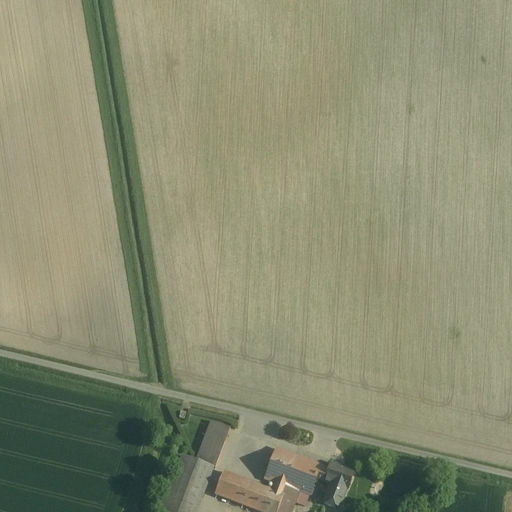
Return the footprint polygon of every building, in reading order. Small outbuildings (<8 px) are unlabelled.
[(229,429),(210,422),(195,462),(212,469),(214,469),(229,429)] [(319,467),(276,451),(265,479),(299,492),(308,495),(309,495),(312,486),(315,479),(319,467)] [(195,462),(182,457),(160,511),(195,511),(212,469),(195,462)] [(353,473),(331,464),(328,471),(319,467),(315,479),(329,484),(345,490),(346,490),(353,473)] [(271,491),(223,473),(214,495),(258,511),(290,511),(299,492),(274,483),(271,491)] [(345,490),(329,484),(323,502),(339,508),(345,490)] [(317,488),(312,486),(309,495),(314,497),(317,488)]
